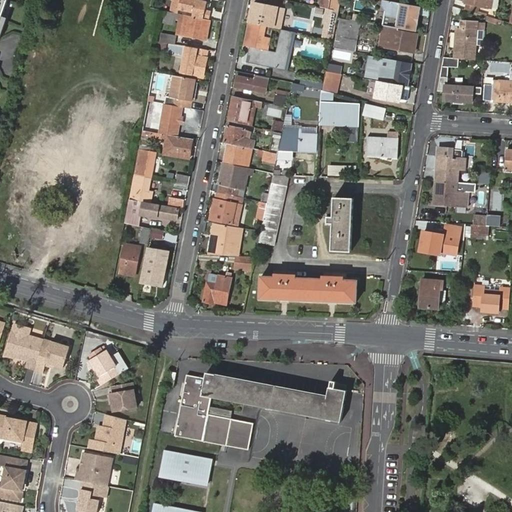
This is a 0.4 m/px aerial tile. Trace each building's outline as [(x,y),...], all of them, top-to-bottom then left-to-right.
[(0,0),(0,23),(8,0),(0,0)] [(172,0),(170,12),(180,13),(180,9),(195,12),(197,0),(172,0)] [(208,19),(210,19),(210,18),(212,12),(212,10),(206,9),(208,1),(203,0),(197,0),(195,12),(194,16),(208,19)] [(322,0),(321,7),(327,8),(329,8),(331,2),(331,0),(322,0)] [(467,3),(466,9),(478,13),(480,6),(492,8),(493,0),(465,0),(465,3),(467,3)] [(389,15),(387,27),(391,28),(399,29),(418,33),(423,8),(399,3),(385,1),(385,7),(389,15)] [(334,24),(336,25),(338,18),(340,4),(331,2),(329,8),(327,8),(324,22),(326,22),(323,36),(331,38),(334,24)] [(254,4),(250,24),(274,29),(278,9),(254,4)] [(281,30),(285,10),(278,9),(274,29),(281,30)] [(222,20),(224,14),(212,12),(210,18),(222,20)] [(194,16),(186,14),(182,33),(208,39),(212,20),(210,19),(208,19),(194,16)] [(357,50),(359,40),(362,24),(340,20),(338,35),(336,46),(357,50)] [(456,58),(458,58),(474,60),(477,22),(464,21),(463,27),(459,27),(456,58)] [(274,29),(250,24),(245,45),(270,50),(274,29)] [(399,31),(399,29),(391,28),(390,34),(398,36),(395,51),(414,54),(417,34),(399,31)] [(168,43),(176,44),(177,34),(160,32),(157,50),(167,51),(168,43)] [(374,43),(359,40),(357,50),(372,53),(374,43)] [(173,44),(171,53),(181,55),(182,46),(173,44)] [(210,48),(199,46),(198,55),(191,54),(188,72),(196,73),(196,74),(205,76),(210,48)] [(327,72),(332,48),(326,47),(320,72),(327,74),(327,72)] [(473,93),(482,93),(482,88),(447,85),(449,67),(458,68),(458,58),(456,58),(444,57),(438,91),(444,91),(443,100),(453,101),(453,102),(464,103),(464,102),(472,102),(473,93)] [(383,59),(380,80),(408,85),(412,65),(383,59)] [(342,74),(329,72),(326,84),(333,85),(334,79),(340,81),(342,74)] [(179,74),(176,74),(172,98),(179,98),(177,105),(184,106),(193,108),(194,101),(197,101),(198,94),(194,94),(195,90),(199,90),(201,77),(179,74)] [(238,77),(236,86),(268,92),(269,84),(238,77)] [(511,81),(494,80),(492,101),(511,102),(511,81)] [(400,102),(403,86),(379,81),(376,98),(400,102)] [(278,90),(275,104),(289,107),(291,95),(292,93),(278,90)] [(259,101),(254,100),(254,101),(234,97),(229,120),(249,124),(253,104),(258,105),(259,101)] [(130,99),(124,122),(138,126),(144,103),(130,99)] [(177,105),(166,103),(161,133),(163,133),(180,135),(184,106),(177,105)] [(330,107),(322,106),(321,122),(330,122),(330,125),(360,126),(360,112),(336,110),(336,103),(330,103),(330,107)] [(367,104),(365,113),(384,118),(386,109),(367,104)] [(279,124),(277,132),(281,133),(287,108),(278,106),(274,123),(279,124)] [(110,134),(99,131),(104,115),(85,109),(76,140),(105,148),(110,134)] [(228,125),(225,141),(252,147),(254,139),(250,139),(252,132),(245,129),(228,125)] [(273,137),(270,152),(279,153),(279,149),(283,133),(281,133),(277,132),(255,127),(255,130),(254,132),(273,137)] [(279,149),(279,153),(277,159),(292,160),(293,150),(317,151),(318,135),(296,134),(296,129),(284,128),(283,133),(279,149)] [(152,131),(142,130),(140,144),(149,146),(152,131)] [(194,137),(180,135),(163,133),(162,137),(167,138),(166,150),(170,154),(191,157),(194,137)] [(369,136),(368,154),(397,156),(398,139),(369,136)] [(228,145),(224,162),(249,168),(249,165),(244,164),(247,149),(228,145)] [(458,182),(459,168),(460,159),(464,159),(465,150),(438,148),(436,180),(458,182)] [(145,150),(138,149),(137,159),(143,160),(145,150)] [(143,160),(137,159),(134,174),(152,177),(156,152),(145,150),(143,160)] [(264,161),(276,163),(277,159),(279,153),(270,152),(266,151),(264,161)] [(87,154),(85,166),(36,157),(31,183),(86,193),(88,180),(98,182),(103,157),(87,154)] [(224,162),(218,191),(238,196),(243,197),(248,171),(253,172),(254,169),(249,168),(224,162)] [(357,164),(329,164),(329,173),(357,174),(357,164)] [(190,181),(192,174),(179,171),(177,180),(190,181)] [(491,184),(492,172),(480,171),(479,183),(491,184)] [(152,177),(134,174),(129,198),(143,200),(153,202),(154,195),(149,194),(152,177)] [(272,184),(288,187),(290,176),(274,175),(272,184)] [(458,182),(436,180),(434,203),(464,205),(465,191),(458,190),(458,182)] [(275,245),(288,187),(272,184),(270,190),(268,203),(262,230),(259,242),(275,245)] [(261,201),(268,203),(270,190),(264,188),(261,201)] [(238,196),(218,191),(212,221),(232,225),(233,224),(237,225),(242,206),(236,204),(238,196)] [(101,205),(117,208),(119,194),(103,192),(101,205)] [(143,200),(129,198),(125,223),(139,226),(141,216),(143,202),(143,200)] [(334,224),(332,251),(352,252),(354,198),(335,198),(334,216),(329,216),(328,224),(334,224)] [(180,208),(143,202),(141,216),(158,219),(158,218),(178,221),(180,208)] [(475,223),(488,224),(488,215),(476,214),(475,223)] [(237,256),(242,228),(216,224),(210,255),(237,256)] [(167,242),(170,232),(153,227),(150,237),(167,242)] [(424,232),(421,251),(440,255),(441,252),(457,255),(460,238),(424,232)] [(136,276),(141,247),(126,244),(120,273),(136,276)] [(169,252),(148,247),(141,284),(161,288),(169,252)] [(208,256),(207,267),(232,268),(232,257),(208,256)] [(208,283),(203,302),(215,305),(215,302),(227,305),(233,279),(231,278),(232,273),(227,272),(225,277),(221,276),(221,277),(210,274),(208,283)] [(298,275),(277,274),(277,277),(262,276),(261,298),(357,303),(358,281),(345,280),(345,277),(325,276),(325,279),(297,278),(298,275)] [(423,280),(421,304),(429,304),(429,308),(439,309),(440,290),(443,291),(444,282),(423,280)] [(500,309),(509,310),(511,288),(478,285),(476,308),(483,308),(483,310),(487,310),(487,314),(499,314),(500,309)] [(34,371),(43,341),(28,336),(30,329),(15,325),(11,336),(14,336),(11,344),(9,344),(5,356),(14,358),(15,354),(18,354),(20,359),(28,361),(26,368),(34,371)] [(34,371),(34,372),(42,374),(45,364),(65,370),(71,349),(43,341),(34,371)] [(96,378),(100,386),(119,375),(105,352),(89,361),(98,377),(96,378)] [(210,414),(212,407),(213,399),(341,424),(349,391),(330,387),(328,397),(209,373),(207,380),(188,376),(176,436),(204,442),(210,414)] [(111,396),(113,412),(136,408),(133,391),(134,391),(133,384),(111,388),(112,396),(111,396)] [(254,423),(210,414),(204,442),(249,451),(254,423)] [(13,418),(0,415),(0,437),(22,442),(20,449),(31,451),(36,425),(26,423),(26,420),(17,419),(17,422),(13,421),(13,418)] [(117,456),(122,421),(102,415),(99,434),(94,433),(92,442),(87,441),(86,450),(117,456)] [(209,484),(213,465),(214,460),(166,451),(161,474),(209,484)] [(75,472),(74,481),(79,482),(102,486),(108,458),(84,453),(80,473),(75,472)] [(1,488),(0,487),(0,496),(18,500),(26,460),(0,455),(0,463),(5,464),(1,488)] [(208,490),(209,484),(161,474),(160,481),(208,490)] [(104,497),(106,487),(102,486),(79,482),(78,489),(79,489),(75,511),(82,511),(94,511),(97,496),(104,497)] [(200,511),(156,503),(153,511),(200,511)]
